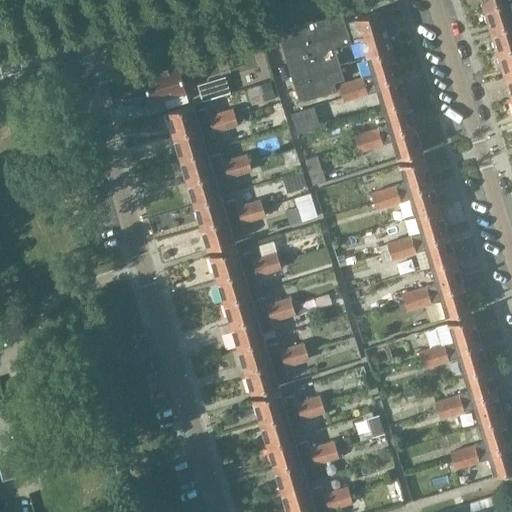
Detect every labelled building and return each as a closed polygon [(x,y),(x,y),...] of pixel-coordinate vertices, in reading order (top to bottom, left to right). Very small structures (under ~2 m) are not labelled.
[(511,6),(511,7),(509,0),(507,0),(482,7),(489,30),(511,23),(511,6)] [(365,57),(390,49),(379,11),(353,19),(354,19),(347,21),(351,31),(346,33),(350,43),(360,40),(365,57)] [(511,23),(489,30),(496,53),(511,48),(511,23)] [(511,48),(496,53),(503,76),(511,73),(511,48)] [(373,82),(398,74),(390,49),(365,57),(373,82)] [(180,77),(176,63),(140,73),(149,101),(184,90),(193,87),(189,74),(180,77)] [(511,73),(503,76),(510,98),(511,97),(511,73)] [(381,107),(406,99),(398,74),(373,82),(364,85),(362,77),(350,81),(354,97),(375,90),(381,107)] [(204,101),(227,93),(222,78),(199,86),(204,101)] [(342,100),(354,97),(350,81),(338,85),(342,100)] [(379,135),(414,125),(406,99),(381,107),(386,125),(377,127),(379,135)] [(225,128),(220,112),(208,115),(205,108),(194,112),(192,104),(164,112),(171,135),(210,124),(213,132),(225,128)] [(225,128),(237,125),(232,108),(220,112),(225,128)] [(290,115),(295,133),(318,126),(313,108),(290,115)] [(215,139),(213,132),(210,124),(171,135),(178,158),(206,150),(203,143),(215,139)] [(396,158),(422,151),(414,125),(379,135),(377,127),(365,131),(370,147),(391,141),(396,158)] [(358,151),(370,147),(365,131),(353,135),(358,151)] [(238,173),(233,157),(222,161),(219,154),(208,157),(206,150),(178,158),(185,181),(224,169),(226,177),(238,173)] [(238,173),(250,170),(245,154),(233,157),(238,173)] [(431,182),(423,156),(398,164),(403,182),(394,185),(396,193),(431,182)] [(229,184),(226,177),(224,169),(185,181),(192,204),(220,195),(217,188),(229,184)] [(413,215),(439,207),(431,182),(396,193),(394,185),(382,189),(387,205),(408,198),(413,215)] [(375,209),(387,205),(382,189),(370,192),(375,209)] [(252,219),(247,203),(235,206),(233,199),(222,203),(220,195),(192,204),(199,227),(238,215),(240,223),(252,219)] [(252,219),(264,215),(259,199),(247,203),(252,219)] [(412,243),(447,232),(439,207),(413,215),(419,233),(410,235),(412,243)] [(243,230),(240,223),(238,215),(199,227),(206,250),(233,241),(231,233),(243,230)] [(173,233),(174,240),(161,243),(163,258),(181,255),(181,250),(200,247),(197,230),(173,233)] [(429,266),(454,258),(447,232),(412,243),(410,235),(398,239),(403,255),(424,248),(429,266)] [(391,259),(403,255),(398,239),(386,243),(391,259)] [(268,271),(263,255),(251,259),(249,252),(238,255),(235,247),(208,255),(215,279),(254,267),(256,275),(268,271)] [(268,271),(280,268),(275,252),(263,255),(268,271)] [(428,294),(462,283),(454,258),(429,266),(434,283),(425,286),(428,294)] [(259,282),(256,275),(254,267),(215,279),(222,302),(249,293),(247,286),(259,282)] [(445,317),(470,309),(462,283),(428,294),(425,286),(413,289),(418,305),(439,299),(445,317)] [(406,309),(418,305),(413,289),(401,293),(406,309)] [(282,317),(277,301),(265,304),(263,298),(251,301),(249,293),(222,302),(229,325),(267,313),(270,320),(282,317)] [(282,317),(293,313),(289,297),(277,301),(282,317)] [(272,328),(270,320),(267,313),(229,325),(235,347),(263,339),(261,332),(272,328)] [(480,341),(472,316),(472,315),(446,323),(452,340),(442,343),(445,351),(480,341)] [(296,362),(291,346),(279,350),(277,343),(265,346),(263,339),(235,347),(242,370),(281,358),(284,366),(296,362)] [(462,374),(488,366),(480,341),(445,351),(442,343),(431,347),(436,363),(457,356),(462,374)] [(296,362),(307,359),(303,343),(291,346),(296,362)] [(424,367),(436,363),(431,347),(419,350),(424,367)] [(286,373),(284,366),(281,358),(242,370),(249,393),(277,385),(274,377),(286,373)] [(460,402),(495,391),(488,366),(462,374),(467,391),(458,394),(460,402)] [(312,415),(307,399),(295,402),(293,395),(281,399),(279,391),(251,399),(258,422),(297,410),(300,418),(312,415)] [(478,424),(503,416),(495,391),(460,402),(458,394),(446,397),(451,413),(472,407),(478,424)] [(312,415),(323,411),(319,395),(307,399),(312,415)] [(439,417),(451,413),(446,397),(434,401),(439,417)] [(302,425),(300,418),(297,410),(258,422),(265,445),(293,437),(290,429),(302,425)] [(476,452),(511,442),(503,416),(478,424),(483,441),(473,444),(476,452)] [(325,460),(321,444),(309,448),(307,441),(295,444),(293,437),(265,445),(272,468),(311,456),(314,464),(325,460)] [(325,460),(337,457),(332,441),(321,444),(325,460)] [(493,475),(511,469),(511,446),(511,442),(476,452),(473,444),(461,448),(466,464),(488,457),(493,475)] [(455,467),(466,464),(461,448),(450,451),(455,467)] [(21,475),(15,452),(5,454),(11,477),(21,475)] [(316,471),(314,464),(311,456),(272,468),(279,490),(307,482),(304,475),(316,471)] [(339,506),(334,490),(323,493),(320,486),(309,490),(307,482),(279,490),(285,511),(290,511),(325,502),(327,509),(339,506)] [(339,506),(351,502),(346,486),(334,490),(339,506)] [(511,511),(511,501),(477,511),(511,511)] [(328,511),(327,509),(325,502),(290,511),(328,511)]
